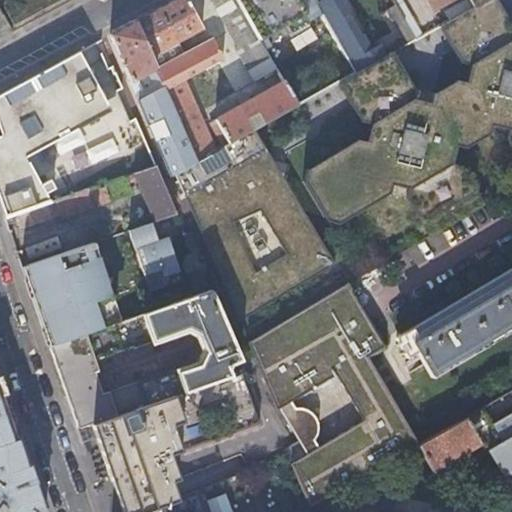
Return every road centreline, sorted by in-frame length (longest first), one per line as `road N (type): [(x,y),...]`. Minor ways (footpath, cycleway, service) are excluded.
road 1 (residential): [(70,511),(0,308)]
road 2 (residential): [(120,0),(0,64)]
